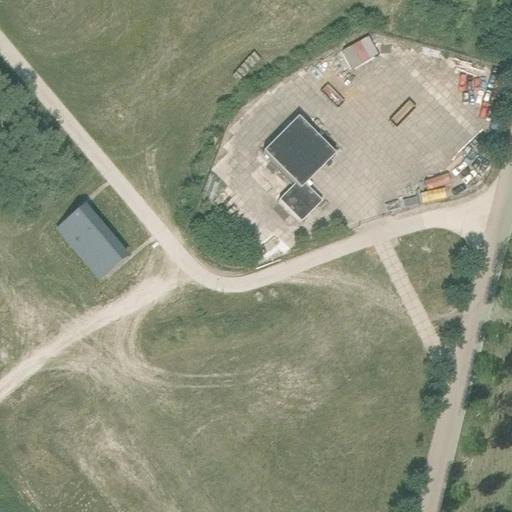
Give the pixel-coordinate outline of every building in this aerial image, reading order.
[(382,65),(388,58),(362,34),(347,50),(356,58),(364,49),(382,65)] [(381,65),(366,81),(373,88),(388,72),(381,65)] [(429,89),(412,105),(419,113),(436,97),(429,89)] [(332,157),(295,120),(261,154),(293,186),(277,202),(300,224),(321,203),(304,185),(332,157)] [(226,183),(209,202),(225,216),(242,198),(226,183)] [(126,259),(82,207),(55,231),(98,282),(126,259)]
